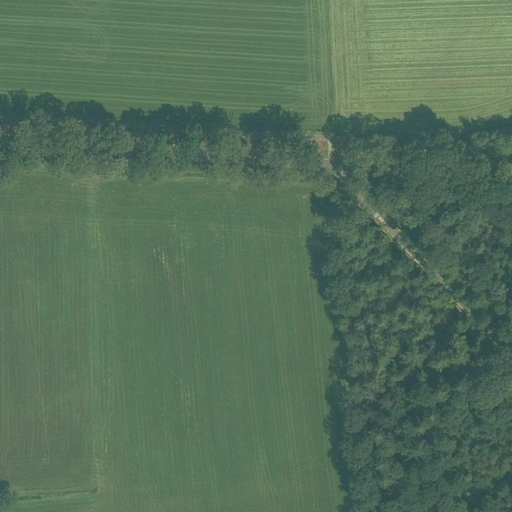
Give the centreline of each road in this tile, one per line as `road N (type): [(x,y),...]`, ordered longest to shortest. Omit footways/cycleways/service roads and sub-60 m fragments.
road 1 (secondary): [(334,162),(0,142)]
road 2 (unclassified): [(511,363),(336,175),(334,162)]
road 3 (track): [(472,511),(440,385),(509,360)]
road 4 (secondary): [(511,180),(334,162)]
